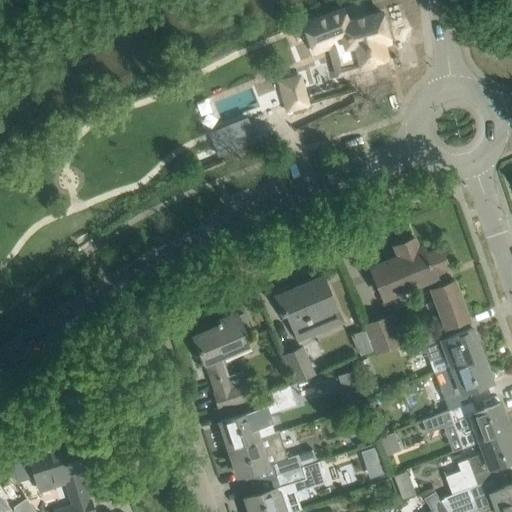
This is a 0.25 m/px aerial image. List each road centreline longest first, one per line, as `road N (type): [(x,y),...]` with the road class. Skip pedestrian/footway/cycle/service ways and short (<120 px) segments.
road 1 (tertiary): [(131,277),(418,147)]
road 2 (unclassified): [(208,511),(131,277)]
road 3 (tertiary): [(0,366),(131,277)]
